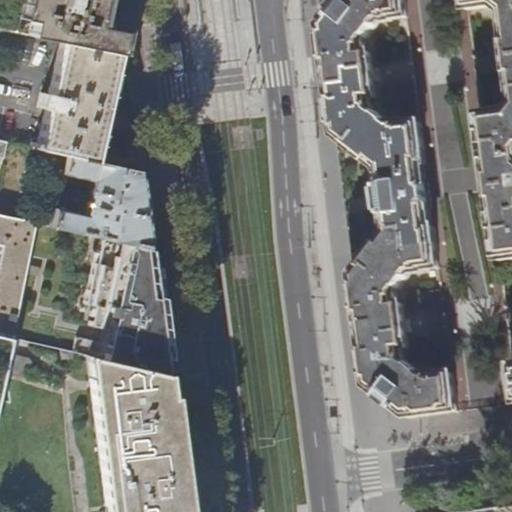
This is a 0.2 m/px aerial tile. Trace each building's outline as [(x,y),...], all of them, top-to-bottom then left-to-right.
[(0,0),(0,30),(57,42),(117,53),(122,31),(120,20),(117,0),(0,0)] [(369,388),(409,418),(429,416),(458,412),(454,375),(439,377),(439,375),(428,376),(405,359),(404,350),(408,349),(403,303),(398,304),(397,294),(414,273),(425,272),(425,270),(440,268),(434,226),(433,226),(424,165),(426,165),(421,125),(406,126),(406,125),(395,126),(373,110),(372,100),(376,99),(370,54),(365,55),(364,44),(381,22),(392,21),(392,19),(408,17),(405,0),(343,0),(323,27),(325,44),(335,120),(337,137),(353,150),(362,158),(363,157),(380,170),(382,188),(381,189),(383,201),(384,201),(388,233),(376,250),(375,249),(367,259),(368,259),(355,277),(356,289),(369,388)] [(511,0),(466,0),(467,9),(494,6),(494,7),(502,14),(502,13),(508,60),(507,61),(508,72),(510,72),(511,89),(511,104),(507,112),(507,113),(481,116),(500,261),(511,259),(511,0)] [(103,112),(117,53),(57,42),(46,95),(39,93),(35,108),(43,110),(36,144),(29,142),(28,146),(64,154),(92,160),(103,112)] [(57,183),(64,154),(28,146),(0,139),(0,214),(35,222),(47,225),(51,206),(57,183)] [(149,246),(145,216),(144,208),(140,171),(92,160),(64,154),(57,183),(63,184),(65,175),(90,181),(86,197),(71,193),(69,200),(78,202),(76,212),(51,206),(47,225),(149,248),(149,246)] [(0,334),(6,336),(12,338),(35,222),(0,214),(0,334)] [(160,244),(156,215),(145,216),(149,246),(160,244)] [(117,250),(103,299),(86,355),(165,373),(149,248),(47,225),(45,233),(117,250)] [(0,371),(9,374),(17,339),(12,338),(6,336),(0,361),(0,371)] [(168,397),(165,373),(86,355),(105,511),(183,511),(176,458),(168,397)]
